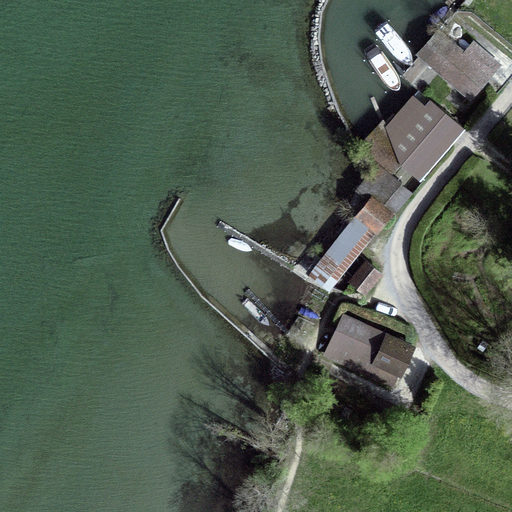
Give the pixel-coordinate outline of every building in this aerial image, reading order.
[(430,60),(469,94),(486,75),(446,41),(430,60)] [(463,127),(433,102),(395,147),(401,159),(422,177),(463,127)] [(377,230),(409,195),(374,167),(355,187),(370,201),(357,214),(377,230)] [(309,274),(330,287),(373,232),(355,218),(309,274)] [(367,262),(351,281),(363,291),(379,271),(367,262)] [(379,362),(397,370),(408,347),(390,339),(379,362)]
